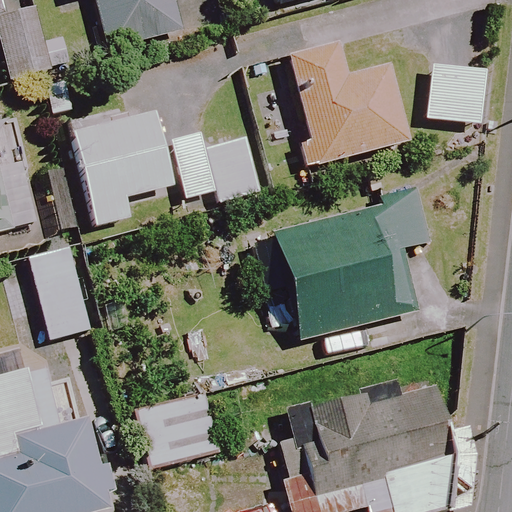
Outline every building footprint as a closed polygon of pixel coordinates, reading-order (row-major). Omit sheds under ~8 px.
[(63,0),(65,5),(86,0),(97,47),(175,29),(167,0),(63,0)] [(329,0),(262,0),(266,17),(330,2),(329,0)] [(301,147),(292,149),(298,175),(400,152),(383,74),(341,83),(334,49),(273,63),(284,110),(293,108),(301,147)] [(479,77),(425,73),(421,128),(475,132),(479,77)] [(58,140),(67,174),(36,182),(52,244),(83,236),(127,225),(122,207),(167,195),(147,117),(58,140)] [(165,149),(179,207),(211,199),(214,210),(254,200),(240,145),(196,156),(193,141),(165,149)] [(404,344),(441,335),(410,196),(372,204),(375,216),(268,240),(293,349),(400,325),(404,344)] [(84,337),(63,257),(23,267),(44,347),(84,337)] [(12,358),(0,360),(0,511),(104,511),(85,426),(77,428),(67,385),(46,390),(43,377),(18,383),(12,358)] [(435,393),(297,428),(311,483),(273,492),(277,511),(327,511),(354,505),(356,511),(438,511),(447,509),(435,393)] [(214,456),(198,401),(129,420),(145,476),(214,456)]
